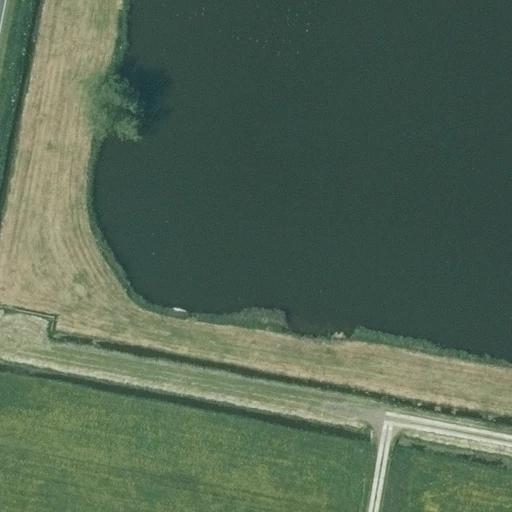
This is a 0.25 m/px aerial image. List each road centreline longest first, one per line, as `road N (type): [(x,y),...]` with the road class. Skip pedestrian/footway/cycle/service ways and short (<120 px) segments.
road 1 (track): [(0,345),(360,411),(384,426)]
road 2 (track): [(384,426),(399,421),(511,442)]
